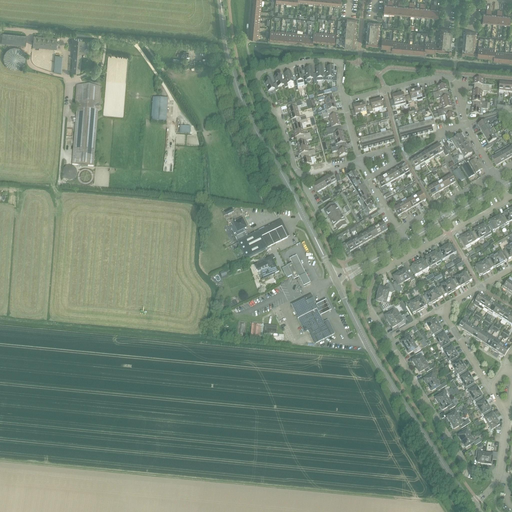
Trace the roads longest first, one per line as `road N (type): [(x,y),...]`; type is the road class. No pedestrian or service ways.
road 1 (track): [(64,118),(58,184),(264,207),(224,120),(206,48),(130,42)]
road 2 (track): [(0,461),(436,502)]
road 3 (tertiary): [(334,279),(246,115),(219,0)]
road 4 (tertiary): [(472,506),(399,400),(334,279)]
road 5 (residential): [(302,176),(258,74),(337,61),(343,100)]
road 6 (unclassified): [(0,29),(130,42),(174,103)]
road 7 (residential): [(499,475),(464,465),(387,338)]
road 8 (residential): [(465,124),(452,78),(343,100)]
